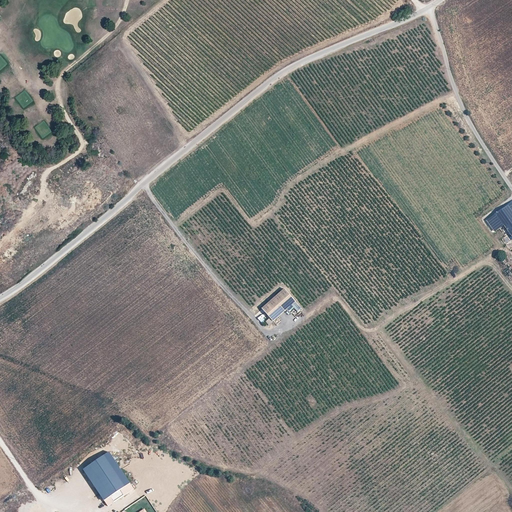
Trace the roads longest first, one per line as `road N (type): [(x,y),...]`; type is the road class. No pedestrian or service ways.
road 1 (unclassified): [(425,10),(282,81),(0,297)]
road 2 (track): [(511,287),(481,263),(376,328),(360,328),(338,297),(265,335),(143,186)]
road 3 (track): [(313,511),(270,487),(184,460),(95,393),(0,355)]
road 4 (unclassified): [(511,188),(470,124),(425,10)]
